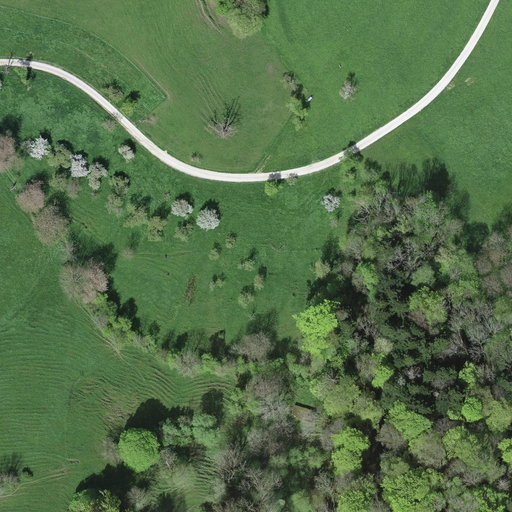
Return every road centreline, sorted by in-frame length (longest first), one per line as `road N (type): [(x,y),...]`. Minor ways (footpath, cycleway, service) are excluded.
road 1 (track): [(0,63),(47,67),(80,82),(184,166),(268,178),(351,153),(428,98),(494,0)]
road 2 (track): [(223,375),(166,366),(108,327),(0,162)]
road 3 (track): [(251,179),(360,18)]
